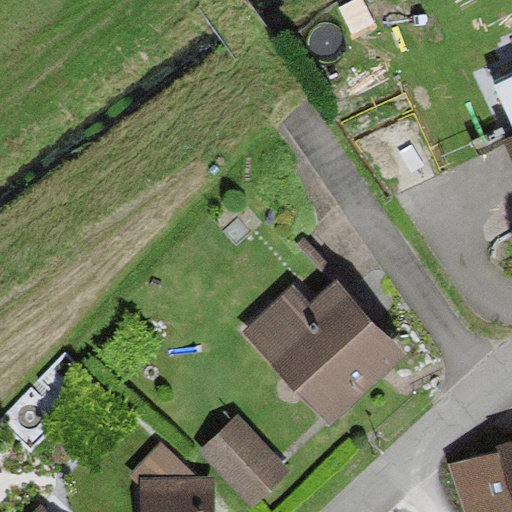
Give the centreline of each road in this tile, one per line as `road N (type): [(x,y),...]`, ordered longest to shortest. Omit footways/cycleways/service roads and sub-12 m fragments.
road 1 (residential): [(511,371),(358,511)]
road 2 (track): [(224,0),(301,108)]
